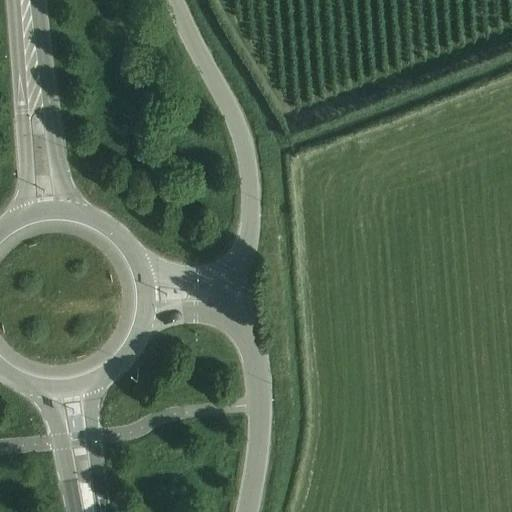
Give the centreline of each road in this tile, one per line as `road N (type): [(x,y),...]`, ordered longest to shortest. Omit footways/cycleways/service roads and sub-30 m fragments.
road 1 (unclassified): [(218,304),(248,225),(249,168),(228,103),(177,0)]
road 2 (unclassified): [(243,511),(256,442),(254,358),(235,318),(218,304)]
road 3 (secondary): [(64,215),(28,24)]
road 4 (secondary): [(28,24),(28,218)]
road 5 (primary): [(98,511),(91,382)]
road 6 (primary): [(47,390),(79,511)]
